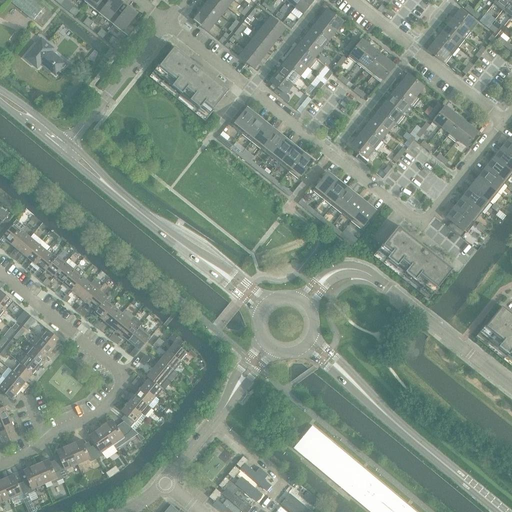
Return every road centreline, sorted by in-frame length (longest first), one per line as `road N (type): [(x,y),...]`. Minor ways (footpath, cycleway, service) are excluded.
road 1 (residential): [(421,224),(163,21)]
road 2 (residential): [(0,464),(100,411),(119,385),(119,372),(0,272)]
road 3 (secondary): [(506,511),(349,378)]
road 4 (residential): [(503,119),(352,0)]
road 5 (residential): [(64,147),(163,21)]
road 6 (residential): [(257,511),(284,478),(214,420)]
road 7 (residential): [(421,224),(503,119)]
